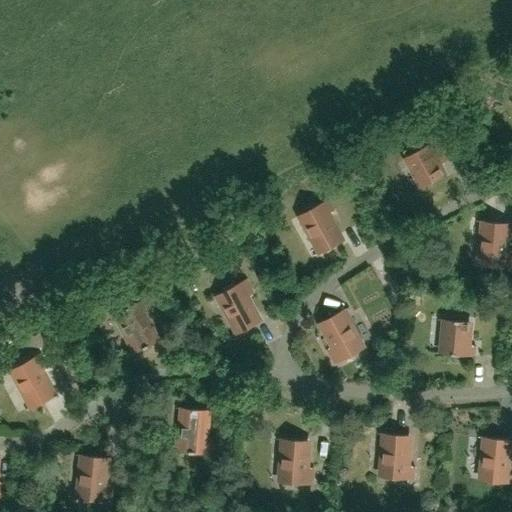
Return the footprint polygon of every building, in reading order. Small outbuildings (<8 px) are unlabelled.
[(404,151),(407,157),(423,186),(443,174),(432,154),(440,149),(432,135),(421,142),(417,140),(407,145),(406,150),(404,151)] [(321,252),(341,241),(327,214),(335,210),(329,199),(318,206),(314,204),(305,209),(304,213),(301,215),(321,252)] [(511,254),(505,254),(507,223),(484,221),(482,249),(478,249),(477,259),(481,260),(481,263),(511,266),(511,254)] [(219,295),(239,332),(259,321),(245,294),(252,290),(247,279),(236,285),(232,284),(223,289),(222,293),(219,295)] [(117,313),(136,351),(157,341),(143,313),(151,309),(145,299),(134,305),(130,303),(121,308),(120,312),(117,313)] [(359,350),(362,348),(342,311),(322,322),(336,349),(328,353),(334,363),(345,357),(349,359),(358,354),(359,350)] [(469,322),(446,320),(443,352),(447,353),(449,356),(459,357),(462,354),(475,355),(476,346),(467,345),(469,322)] [(21,384),(33,407),(54,396),(39,368),(47,364),(41,354),(13,369),(14,371),(13,374),(18,383),(21,384)] [(207,410),(184,408),(180,451),(184,451),(187,454),(197,455),(200,452),(212,453),(213,442),(205,441),(207,410)] [(409,435),(386,434),(382,476),(386,476),(389,479),(399,480),(401,478),(414,479),(415,467),(406,466),(409,435)] [(509,440),(486,437),(482,480),(486,480),(488,483),(498,484),(501,482),(511,482),(511,470),(506,470),(509,440)] [(308,441),(284,439),(281,481),(285,482),(288,485),(298,485),(301,483),(313,484),(314,472),(305,471),(308,441)] [(107,458),(84,455),(80,498),(84,498),(86,501),(96,502),(99,499),(112,501),(113,489),(104,488),(107,458)]
